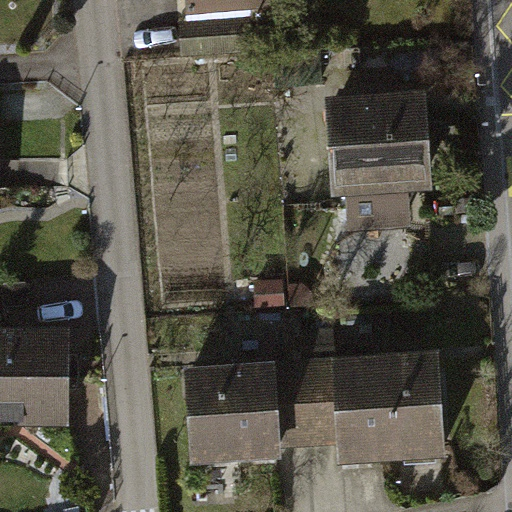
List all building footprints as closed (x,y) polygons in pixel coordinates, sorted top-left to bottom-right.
[(276,0),(189,0),(191,22),(277,16),(276,0)] [(441,100),(341,104),(345,227),(446,223),(441,100)] [(77,331),(0,330),(0,421),(14,422),(76,423),(77,331)] [(451,363),(342,370),(346,441),(348,464),(457,457),(451,363)] [(342,370),(292,373),(297,445),(346,441),(342,370)] [(297,445),(292,373),(192,379),(198,471),(298,465),(297,445)]
